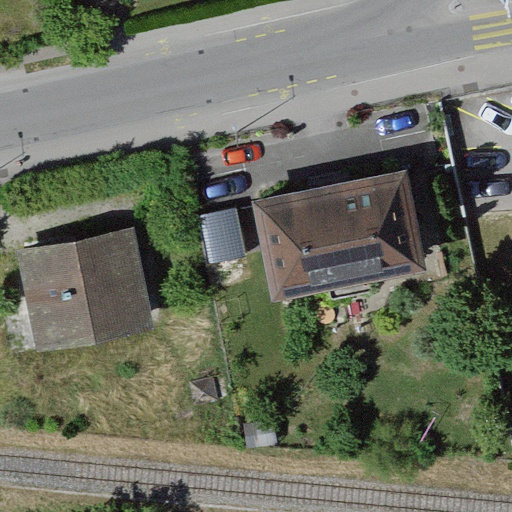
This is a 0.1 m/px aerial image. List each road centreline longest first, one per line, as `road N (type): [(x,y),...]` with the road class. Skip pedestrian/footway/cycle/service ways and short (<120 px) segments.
road 1 (tertiary): [(0,133),(355,48)]
road 2 (tertiary): [(355,48),(511,29)]
